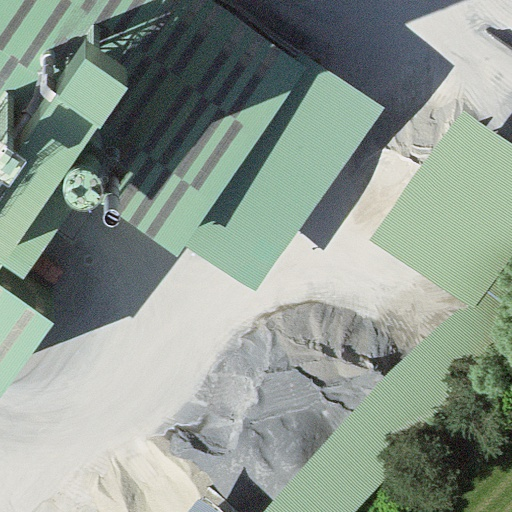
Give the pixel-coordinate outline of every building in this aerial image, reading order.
[(165,0),(133,0),(121,18),(262,113),(284,81),(165,0)] [(511,147),(450,106),(363,234),(451,291),(259,511),(334,511),(511,325),(511,147)] [(0,364),(7,368),(60,276),(0,241),(0,364)] [(144,511),(165,477),(136,460),(105,511),(144,511)] [(216,511),(188,488),(167,511),(216,511)]
